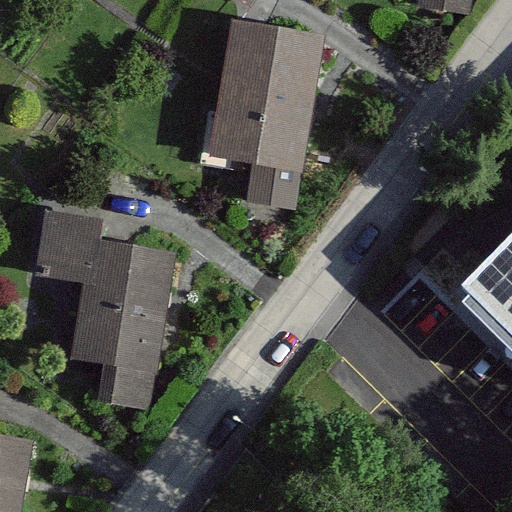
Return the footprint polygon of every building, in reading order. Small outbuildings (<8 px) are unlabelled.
[(419,0),(419,7),(469,13),(470,0),(419,0)] [(318,40),(229,29),(213,155),(254,160),(249,201),(297,207),(318,40)] [(74,359),(104,362),(100,401),(147,406),(162,256),(96,249),(98,225),(48,219),(43,271),(82,275),(74,359)] [(511,238),(465,287),(511,331),(511,238)] [(0,511),(18,511),(30,444),(0,439),(0,511)]
